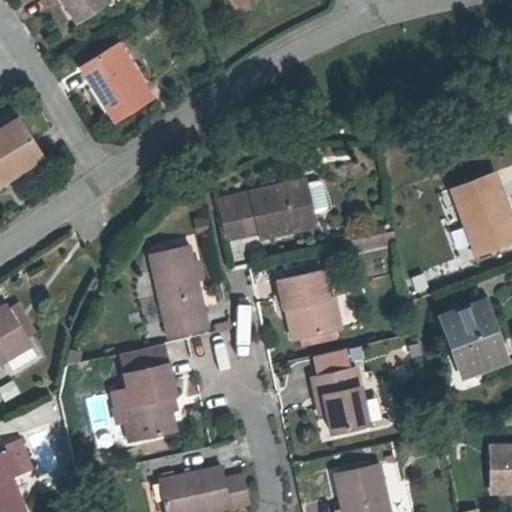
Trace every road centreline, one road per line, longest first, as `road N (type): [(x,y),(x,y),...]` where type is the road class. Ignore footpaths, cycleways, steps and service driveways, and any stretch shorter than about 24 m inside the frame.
road 1 (residential): [(107,177),(269,65),(362,21)]
road 2 (residential): [(237,329),(270,511)]
road 3 (residential): [(107,177),(12,39),(0,46)]
road 4 (residential): [(0,250),(107,177)]
